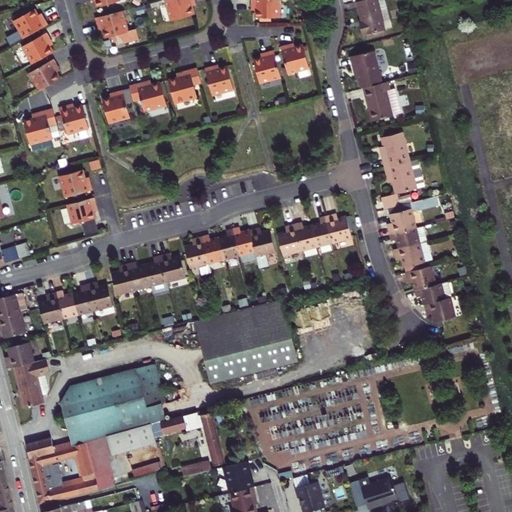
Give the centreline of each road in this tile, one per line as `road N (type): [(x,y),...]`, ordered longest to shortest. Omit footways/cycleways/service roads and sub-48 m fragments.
road 1 (residential): [(0,281),(357,173)]
road 2 (residential): [(216,0),(207,34),(105,62),(85,52),(69,0)]
road 3 (residential): [(357,173),(331,66),(334,0)]
road 4 (residential): [(411,334),(382,269),(357,173)]
road 5 (unknown): [(29,508),(159,473)]
road 6 (tertiary): [(30,511),(0,389)]
